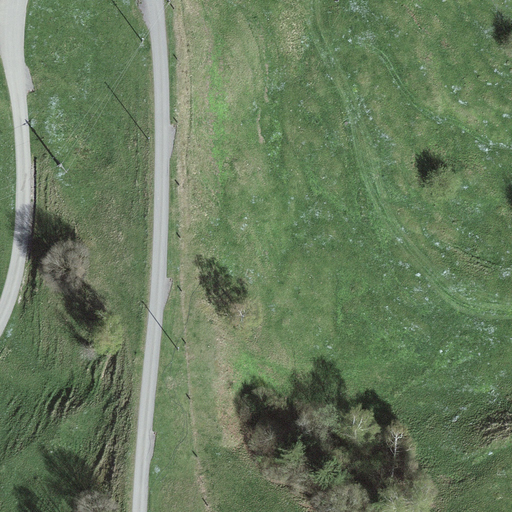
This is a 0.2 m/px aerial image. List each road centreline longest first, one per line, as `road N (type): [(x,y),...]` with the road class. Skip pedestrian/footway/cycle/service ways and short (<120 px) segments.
road 1 (unclassified): [(154,0),(162,192),(140,511)]
road 2 (unclassified): [(0,320),(18,258),(23,199),(15,0)]
